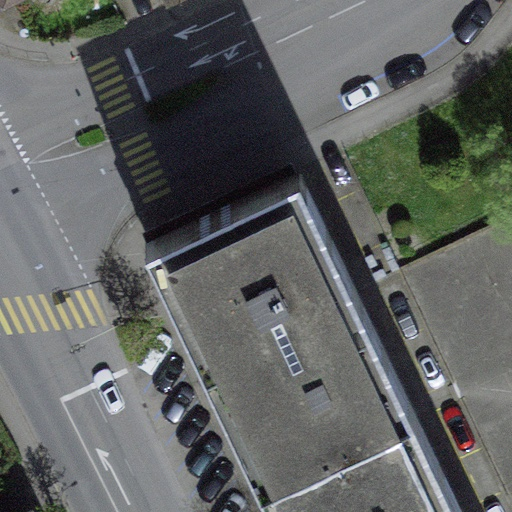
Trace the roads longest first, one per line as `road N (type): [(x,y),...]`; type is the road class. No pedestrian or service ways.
road 1 (residential): [(364,0),(124,117),(0,158)]
road 2 (primary): [(0,248),(127,511)]
